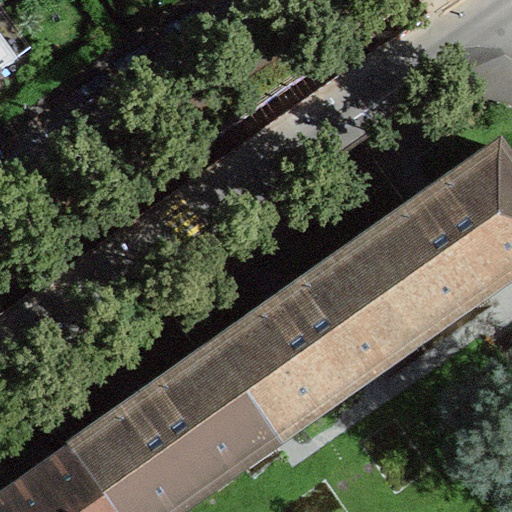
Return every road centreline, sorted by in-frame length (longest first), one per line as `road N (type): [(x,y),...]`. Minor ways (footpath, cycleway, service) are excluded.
road 1 (secondary): [(0,328),(454,0)]
road 2 (residential): [(250,0),(0,175)]
